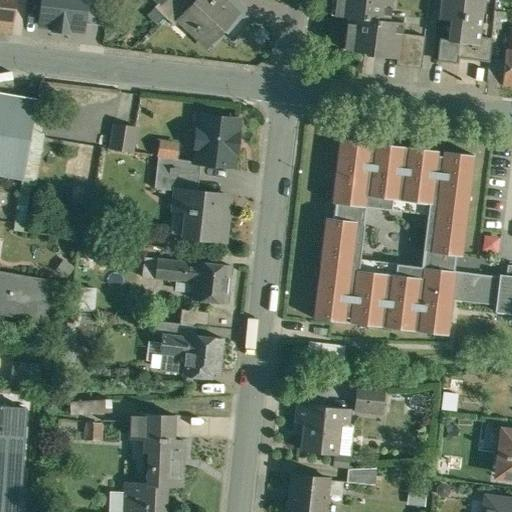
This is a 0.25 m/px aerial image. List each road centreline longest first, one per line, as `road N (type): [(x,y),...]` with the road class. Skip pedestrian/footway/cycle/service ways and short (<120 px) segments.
road 1 (residential): [(283,88),(237,511)]
road 2 (residential): [(0,54),(283,88)]
road 3 (residential): [(283,88),(511,115)]
